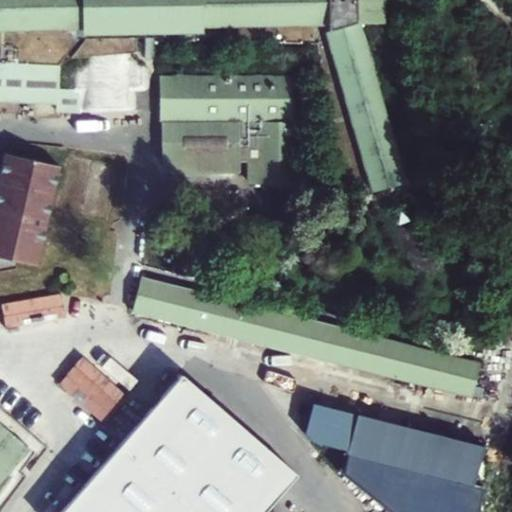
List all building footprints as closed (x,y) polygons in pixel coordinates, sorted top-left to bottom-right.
[(0,0),(0,17),(330,14),(382,212),(416,203),(365,14),(387,14),(386,0),(0,0)] [(59,60),(0,57),(0,93),(56,95),(56,112),(84,113),(85,84),(58,84),(59,60)] [(84,113),(136,113),(136,60),(86,58),(85,84),(84,113)] [(265,75),(160,75),(159,167),(238,167),(238,151),(247,151),(248,178),(266,178),(265,75)] [(0,257),(34,265),(57,165),(4,153),(0,170),(0,257)] [(401,224),(403,272),(437,271),(436,222),(401,224)] [(482,370),(142,281),(134,313),(474,401),(482,370)] [(0,302),(0,306),(3,327),(64,319),(61,295),(0,302)] [(106,410),(130,381),(89,347),(65,376),(106,410)] [(265,511),(293,478),(180,377),(64,511),(265,511)] [(474,511),(486,445),(315,403),(306,439),(350,450),(344,473),(392,511),(474,511)] [(0,475),(19,452),(0,436),(0,475)]
